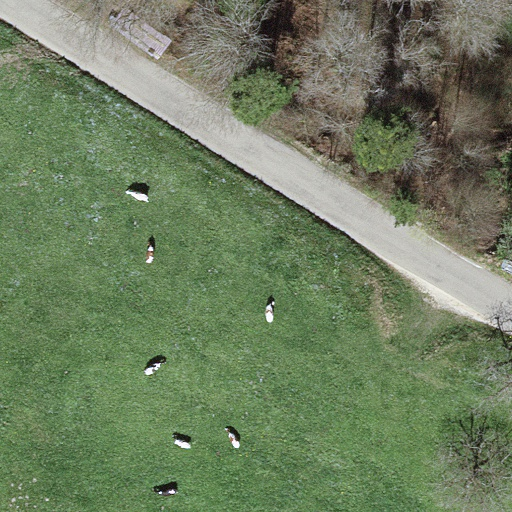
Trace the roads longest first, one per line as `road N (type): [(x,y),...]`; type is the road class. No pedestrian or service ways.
road 1 (unclassified): [(10,0),(511,306)]
road 2 (track): [(440,263),(412,323),(408,407),(450,511)]
